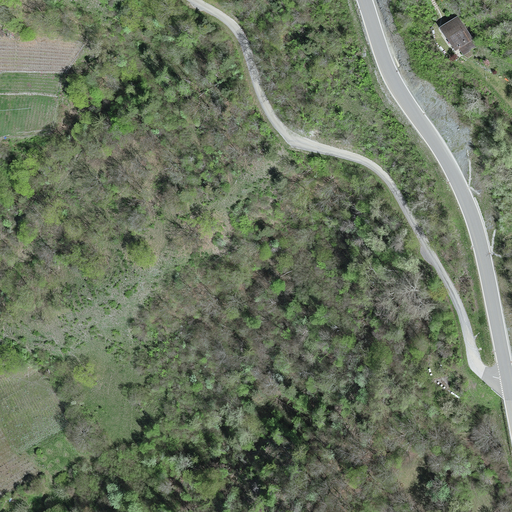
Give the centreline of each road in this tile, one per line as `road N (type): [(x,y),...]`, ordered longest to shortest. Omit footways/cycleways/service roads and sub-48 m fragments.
road 1 (track): [(507,378),(481,370),(457,304),(389,181),(373,165),(314,147),(274,121),(260,103),(240,34),(220,13),(190,0)]
road 2 (tertiary): [(364,0),(398,92),(436,142),(473,218),(511,400)]
